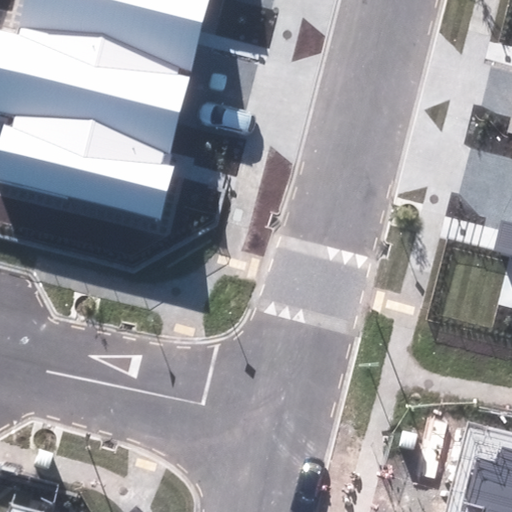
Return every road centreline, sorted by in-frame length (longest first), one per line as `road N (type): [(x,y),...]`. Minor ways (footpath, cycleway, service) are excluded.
road 1 (residential): [(278,425),(387,0)]
road 2 (residential): [(278,425),(0,356)]
